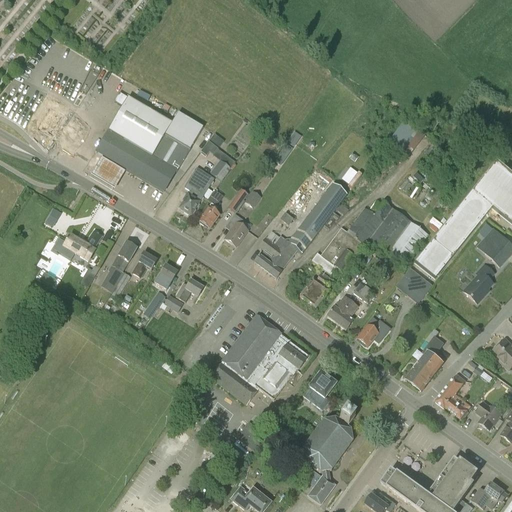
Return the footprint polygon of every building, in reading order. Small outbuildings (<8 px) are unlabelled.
[(177,115),(171,125),(119,94),(114,103),(122,108),(95,153),(163,193),(175,173),(176,174),(189,153),(202,129),(177,115)] [(423,138),(402,123),(386,146),(407,161),(423,138)] [(282,167),(292,149),(283,143),(272,161),(282,167)] [(217,151),(208,144),(200,154),(205,158),(209,154),(213,157),(217,151)] [(232,172),(235,167),(234,165),(235,164),(224,156),(210,175),(220,183),(230,171),(232,172)] [(123,172),(100,159),(90,175),(113,189),(123,172)] [(511,176),(494,162),(409,270),(430,286),(467,239),(469,240),(497,204),(511,214),(511,176)] [(348,185),(356,173),(350,168),(341,180),(348,185)] [(214,181),(196,169),(185,186),(191,190),(188,195),(187,194),(181,202),(182,203),(178,210),(184,213),(184,214),(188,217),(188,216),(191,218),(201,203),(200,202),(214,181)] [(416,174),(412,178),(419,184),(422,180),(416,174)] [(332,184),(288,244),(303,255),(347,195),(332,184)] [(234,215),(247,196),(240,191),(227,210),(234,215)] [(214,213),(219,206),(218,205),(223,198),(214,192),(209,199),(207,202),(211,205),(208,209),(206,208),(201,215),(203,216),(198,223),(209,230),(219,217),(214,213)] [(252,193),(244,204),(252,210),(260,199),(252,193)] [(427,238),(384,205),(381,209),(377,205),(369,215),(364,211),(346,235),(340,231),(320,258),(316,256),(311,263),(330,277),(335,270),(340,274),(344,276),(364,250),(367,252),(373,245),(404,268),(427,238)] [(337,210),(343,216),(348,211),(341,205),(337,210)] [(288,228),(293,222),(284,215),(280,221),(288,228)] [(336,223),(339,219),(333,215),(323,227),(328,231),(335,223),(336,223)] [(235,249),(247,233),(239,227),(243,222),(234,216),(227,226),(232,230),(224,241),(235,249)] [(483,240),(491,231),(485,225),(476,234),(483,240)] [(107,245),(112,236),(107,233),(102,242),(107,245)] [(93,252),(101,238),(93,234),(85,247),(70,238),(63,248),(83,261),(87,263),(94,253),(93,252)] [(297,252),(282,241),(279,239),(273,247),(265,241),(258,250),(262,253),(253,265),(275,281),(280,274),(297,252)] [(114,288),(123,275),(121,274),(127,264),(128,265),(136,251),(125,244),(108,273),(110,274),(105,283),(114,288)] [(499,270),(506,261),(492,248),(484,256),(499,270)] [(151,272),(156,262),(143,255),(137,264),(131,276),(140,281),(147,270),(151,272)] [(159,278),(154,285),(160,289),(166,292),(170,285),(176,274),(165,267),(159,278)] [(476,306),(485,296),(484,294),(492,286),(487,282),(493,275),(484,267),(478,274),(480,275),(463,293),(476,306)] [(88,289),(99,270),(94,268),(91,272),(88,270),(80,284),(88,289)] [(395,288),(394,289),(408,299),(414,291),(423,298),(432,288),(430,286),(409,270),(395,288)] [(330,285),(331,282),(321,274),(319,277),(315,283),(312,281),(299,298),(315,310),(328,292),(325,290),(329,284),(330,285)] [(43,275),(40,281),(52,288),(55,282),(43,275)] [(123,275),(114,288),(116,289),(109,300),(115,303),(118,298),(130,279),(123,275)] [(202,290),(190,282),(186,288),(183,286),(175,299),(185,305),(191,295),(197,299),(202,290)] [(365,304),(370,297),(368,295),(371,291),(361,284),(353,295),(365,304)] [(156,312),(165,299),(158,294),(149,307),(156,312)] [(177,315),(183,306),(169,297),(163,306),(177,315)] [(337,304),(334,309),(333,309),(326,318),(345,332),(352,323),(349,320),(357,309),(353,306),(355,304),(352,301),(350,304),(343,299),(339,305),(337,304)] [(299,374),(310,359),(258,320),(211,381),(248,408),(259,392),(274,404),(291,381),(292,382),(298,374),(299,374)] [(378,325),(372,320),(367,327),(366,327),(361,332),(362,333),(356,341),(367,349),(373,342),(378,346),(389,331),(379,323),(378,325)] [(429,342),(433,354),(443,350),(439,338),(429,342)] [(511,348),(505,342),(492,355),(509,372),(511,368),(511,348)] [(421,394),(443,365),(427,353),(416,368),(413,368),(410,372),(411,374),(405,381),(421,394)] [(320,374),(308,389),(302,398),(322,413),(328,404),(324,401),(335,386),(320,374)] [(444,411),(445,410),(452,401),(465,384),(456,377),(435,404),(444,411)] [(452,401),(445,410),(460,421),(467,413),(452,401)] [(490,410),(483,405),(476,415),(483,420),(479,425),(489,433),(494,426),(495,427),(498,422),(497,421),(501,416),(491,409),(490,410)] [(511,446),(511,445),(511,411),(505,420),(510,424),(501,438),(511,446)] [(302,465),(313,473),(305,484),(314,490),(307,499),(320,508),(334,488),(329,484),(327,474),(330,473),(352,444),(350,432),(346,430),(354,420),(345,414),(337,423),(334,421),(323,423),(300,454),(302,465)] [(252,453),(264,436),(248,424),(236,440),(252,453)] [(282,448),(293,435),(279,424),(268,437),(282,448)] [(301,441),(299,444),(302,447),(309,437),(301,431),(297,438),(301,441)] [(450,511),(477,475),(461,463),(460,464),(454,460),(428,497),(420,491),(398,475),(391,470),(381,485),(417,511),(450,511)] [(485,494),(484,495),(479,491),(471,503),(483,511),(492,499),(497,503),(498,502),(502,504),(507,497),(504,494),(491,485),(485,494)] [(248,496),(240,489),(230,501),(243,511),(245,511),(248,509),(252,511),(264,511),(270,505),(252,491),(248,496)] [(380,499),(378,502),(372,497),(369,502),(368,501),(364,505),(366,506),(365,507),(371,511),(392,511),(396,506),(382,496),(380,499)]
